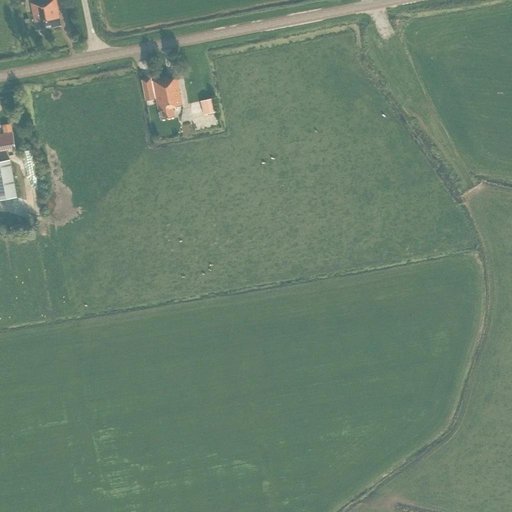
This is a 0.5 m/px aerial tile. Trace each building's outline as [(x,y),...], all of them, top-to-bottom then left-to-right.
[(39,0),(40,1),(31,3),(36,30),(61,25),(56,0),(39,0)] [(173,107),(183,105),(177,77),(169,79),(168,77),(153,80),(151,81),(151,78),(142,80),(146,101),(155,99),(156,98),(158,109),(159,109),(161,119),(175,117),(173,107)] [(212,97),(200,100),(203,115),(216,112),(212,97)] [(192,122),(185,123),(186,131),(193,130),(192,122)] [(0,151),(16,148),(13,132),(0,134),(0,151)] [(0,162),(0,201),(17,198),(10,161),(0,162)]
